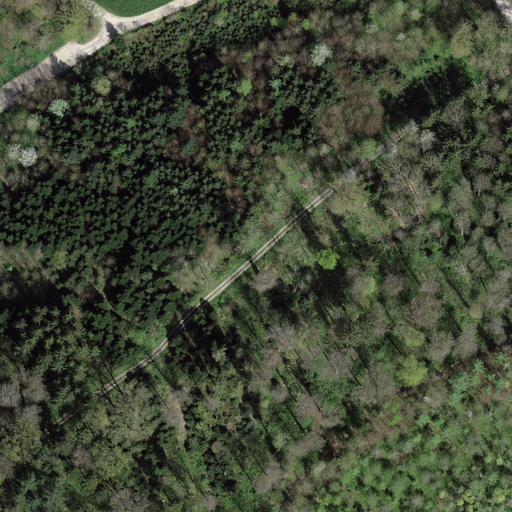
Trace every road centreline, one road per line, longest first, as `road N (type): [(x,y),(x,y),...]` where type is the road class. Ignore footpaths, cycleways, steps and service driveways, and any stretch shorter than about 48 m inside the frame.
road 1 (track): [(511,59),(324,191),(0,483)]
road 2 (track): [(115,29),(0,110)]
